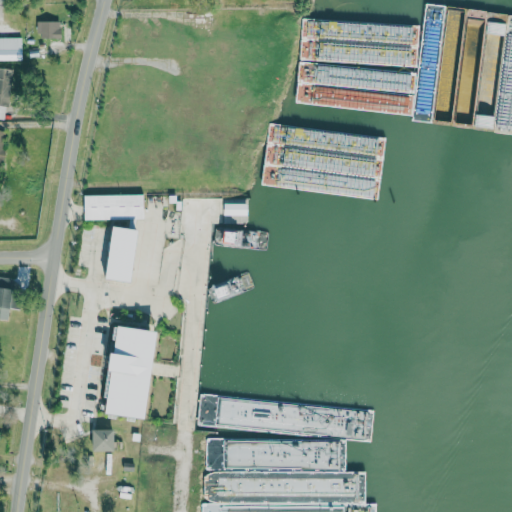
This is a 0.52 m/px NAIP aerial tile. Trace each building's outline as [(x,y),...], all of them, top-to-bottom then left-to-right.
[(38,37),(60,38),(61,21),(38,20),(38,37)] [(0,59),(22,59),(22,36),(0,36),(0,59)] [(293,166),(307,167),(307,158),(298,158),(299,146),(323,146),(323,144),(330,144),(330,141),(337,141),(337,131),(328,131),(328,127),(294,126),(293,166)] [(144,194),(85,194),(85,219),(144,218),(144,194)] [(248,215),(248,202),(224,203),(224,215),(248,215)] [(108,278),(135,281),(141,228),(114,225),(108,278)] [(0,317),(10,319),(15,278),(0,276),(0,317)] [(160,330),(117,325),(107,413),(150,418),(160,330)] [(115,429),(93,429),(94,451),(115,450),(115,429)]
